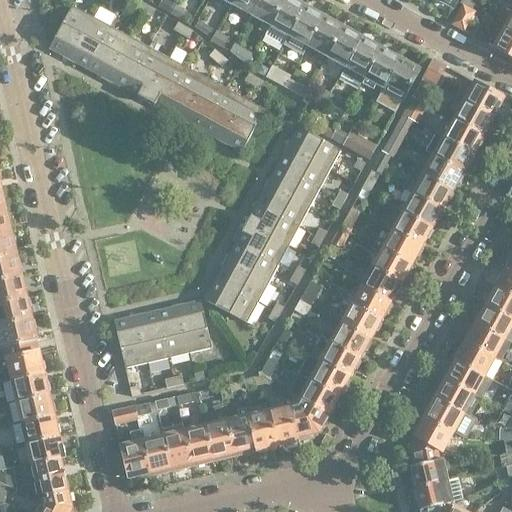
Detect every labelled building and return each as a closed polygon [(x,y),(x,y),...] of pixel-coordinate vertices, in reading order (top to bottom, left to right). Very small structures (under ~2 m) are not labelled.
[(234,0),(231,6),(250,16),(258,0),(234,0)] [(258,0),(250,16),(262,23),(260,26),(267,30),(269,27),(283,0),(258,0)] [(283,0),(269,27),(266,33),(285,43),(288,37),(304,8),(296,4),(295,1),(293,0),(283,0)] [(463,5),(472,10),(477,0),(461,0),(459,4),(463,6),(463,5)] [(147,6),(140,1),(136,9),(143,13),(147,6)] [(161,8),(169,13),(174,4),(170,2),(165,2),(161,8)] [(174,4),(169,13),(185,21),(189,12),(174,4)] [(463,6),(452,26),(463,32),(475,11),(472,10),(463,5),(463,6)] [(49,48),(51,49),(68,58),(72,49),(91,16),(71,6),(49,48)] [(155,10),(147,6),(143,13),(150,17),(155,10)] [(304,8),(288,37),(308,48),(323,19),(315,14),(314,11),(308,8),(305,9),(304,8)] [(511,9),(501,29),(511,34),(511,9)] [(72,49),(68,58),(89,69),(99,49),(112,27),(91,16),(72,49)] [(323,19),(308,48),(326,58),(341,29),(334,25),(333,22),(328,19),(325,20),(323,19)] [(207,37),(211,29),(196,20),(192,27),(207,37)] [(185,27),(177,23),(173,31),(180,35),(185,27)] [(99,49),(89,69),(107,79),(130,37),(112,27),(99,49)] [(192,32),(185,27),(180,35),(188,39),(192,32)] [(341,29),(326,58),(345,68),(356,49),(361,40),(353,35),(352,32),(346,29),(343,30),(341,29)] [(511,34),(501,29),(491,47),(511,58),(511,34)] [(217,31),(211,41),(223,48),(229,38),(217,31)] [(130,37),(107,79),(125,89),(148,47),(130,37)] [(373,64),(381,50),(380,50),(372,46),(372,43),(366,40),(362,40),(361,40),(356,49),(345,68),(341,76),(361,87),(363,84),(365,79),(373,64)] [(234,43),(230,51),(247,66),(253,55),(244,49),(234,43)] [(148,47),(125,89),(147,101),(170,59),(148,47)] [(373,64),(365,79),(382,88),(381,91),(383,92),(400,60),(390,55),(390,52),(384,49),(383,49),(381,50),(373,64)] [(215,62),(220,55),(214,50),(208,57),(215,62)] [(227,60),(220,55),(215,62),(221,67),(227,60)] [(170,59),(147,101),(165,111),(188,68),(170,59)] [(400,60),(383,92),(395,99),(396,97),(401,99),(418,70),(409,65),(408,62),(403,59),(400,60)] [(433,59),(422,79),(431,84),(435,87),(442,73),(441,73),(445,66),(433,59)] [(254,71),(266,78),(272,66),(261,60),(254,71)] [(272,66),(266,78),(286,88),(292,77),(272,66)] [(188,68),(165,111),(185,121),(208,79),(188,68)] [(251,85),(256,78),(249,73),(244,81),(251,85)] [(263,82),(256,78),(251,85),(259,90),(263,82)] [(208,79),(185,121),(203,131),(226,89),(208,79)] [(422,79),(412,97),(421,102),(431,84),(422,79)] [(290,80),(286,88),(303,98),(308,89),(290,80)] [(472,82),(462,99),(492,117),(497,109),(500,109),(504,103),(502,100),(503,98),(472,82)] [(313,102),(322,107),(330,94),(320,88),(313,102)] [(226,89),(203,131),(222,141),(245,99),(226,89)] [(416,122),(426,105),(421,102),(412,97),(402,115),(413,121),(416,122)] [(245,99),(222,141),(242,152),(264,109),(245,99)] [(462,99),(452,119),(482,135),(486,128),(489,128),(493,122),(491,118),(492,117),(462,99)] [(402,115),(392,133),(403,139),(413,121),(402,115)] [(452,119),(442,137),(458,145),(472,153),(477,146),(480,146),(484,139),(482,136),(482,135),(452,119)] [(326,143),(332,131),(333,130),(314,120),(307,133),(326,143)] [(298,128),(287,148),(329,171),(340,150),(338,149),(326,143),(307,133),(298,128)] [(326,143),(338,149),(344,137),(332,131),(326,143)] [(357,159),(365,164),(374,148),(346,133),(344,137),(338,149),(340,150),(357,159)] [(392,133),(381,152),(389,156),(393,158),(403,139),(392,133)] [(472,154),(472,153),(458,145),(442,137),(437,134),(427,152),(432,155),(448,163),(462,171),(466,164),(469,164),(473,157),(472,154)] [(287,148),(277,167),(319,190),(329,171),(287,148)] [(381,152),(371,170),(380,175),(389,156),(381,152)] [(432,155),(422,173),(437,182),(452,190),(456,183),(460,183),(463,176),(462,173),(462,171),(448,163),(432,155)] [(357,159),(353,168),(360,172),(365,164),(357,159)] [(277,167),(266,186),(308,209),(319,190),(277,167)] [(451,191),(452,190),(437,182),(422,173),(413,168),(403,186),(411,191),(427,200),(442,209),(446,201),(449,201),(453,194),(451,191)] [(371,170),(361,188),(361,189),(368,193),(369,194),(380,175),(371,170)] [(266,186),(256,205),(298,227),(308,209),(266,186)] [(340,190),(335,198),(343,202),(348,195),(340,190)] [(401,210),(417,219),(431,227),(436,219),(439,219),(443,212),(441,210),(442,209),(427,200),(411,191),(405,203),(397,199),(393,206),(401,210)] [(335,198),(331,206),(339,210),(343,202),(335,198)] [(367,204),(364,202),(356,198),(351,207),(360,213),(362,214),(367,204)] [(256,205),(246,224),(288,247),(298,227),(256,205)] [(351,207),(341,225),(350,230),(360,213),(351,207)] [(401,210),(391,228),(422,244),(425,238),(429,238),(432,231),(431,228),(431,227),(401,210)] [(6,211),(0,212),(0,235),(11,233),(9,223),(11,220),(9,213),(6,212),(6,211)] [(246,224),(235,244),(277,266),(288,247),(246,224)] [(341,225),(331,243),(340,248),(341,249),(351,230),(350,230),(341,225)] [(319,228),(315,236),(322,240),(326,233),(319,228)] [(391,228),(381,247),(411,263),(415,257),(419,256),(422,250),(421,247),(422,244),(391,228)] [(11,233),(0,235),(0,258),(16,254),(14,245),(16,242),(14,235),(11,234),(11,233)] [(315,236),(310,243),(318,248),(322,240),(315,236)] [(340,248),(331,243),(325,255),(334,260),(340,248)] [(235,244),(225,262),(267,285),(277,266),(235,244)] [(381,247),(371,265),(401,281),(405,275),(408,275),(412,268),(411,265),(411,263),(381,247)] [(16,254),(0,258),(0,280),(21,275),(19,266),(21,263),(19,256),(16,255),(16,254)] [(225,262),(215,281),(257,304),(267,285),(225,262)] [(371,265),(360,284),(390,301),(395,293),(398,293),(402,286),(400,283),(401,281),(371,265)] [(297,266),(293,274),(301,278),(305,270),(297,266)] [(496,286),(495,287),(511,296),(511,271),(506,268),(501,276),(498,276),(494,283),(496,286)] [(293,274),(289,281),(297,286),(301,278),(293,274)] [(21,275),(0,280),(0,302),(26,297),(24,287),(25,285),(24,278),(21,276),(21,275)] [(215,281),(204,300),(246,323),(257,304),(215,281)] [(309,284),(300,300),(311,307),(322,288),(310,282),(309,284)] [(328,291),(335,295),(339,288),(332,284),(328,291)] [(335,295),(350,303),(380,320),(384,312),(388,312),(391,305),(390,302),(390,301),(360,284),(354,296),(339,288),(335,295)] [(485,304),(485,305),(511,319),(511,296),(495,287),(491,295),(487,295),(484,301),(485,304)] [(26,297),(0,302),(0,324),(31,317),(29,309),(30,306),(29,299),(26,298),(26,297)] [(311,307),(300,300),(293,312),(302,316),(307,314),(311,307)] [(200,302),(179,307),(190,353),(211,348),(200,302)] [(275,303),(271,311),(279,315),(284,307),(275,303)] [(350,303),(340,322),(369,339),(374,331),(377,331),(381,324),(379,321),(380,320),(350,303)] [(511,319),(485,305),(480,313),(477,313),(474,319),(475,322),(475,323),(510,343),(511,343),(511,319)] [(179,307),(158,312),(160,323),(164,339),(169,358),(190,353),(179,307)] [(279,315),(271,311),(267,319),(275,323),(279,315)] [(169,358),(164,339),(160,323),(158,312),(134,317),(137,329),(140,344),(145,364),(169,358)] [(31,317),(0,324),(0,359),(4,359),(3,358),(37,350),(34,339),(36,339),(34,330),(35,327),(34,320),(31,319),(31,317)] [(134,317),(114,322),(125,369),(145,364),(140,344),(137,329),(134,317)] [(324,328),(320,336),(345,349),(359,357),(363,350),(367,350),(371,343),(369,340),(369,339),(355,331),(340,322),(333,333),(324,328)] [(465,341),(464,342),(495,359),(500,361),(510,343),(475,323),(470,331),(467,332),(463,338),(465,341)] [(284,329),(279,338),(286,342),(291,333),(284,329)] [(358,359),(359,357),(345,349),(329,341),(323,353),(315,348),(312,356),(319,360),(334,368),(348,376),(352,369),(356,369),(360,362),(358,359)] [(455,359),(454,361),(484,377),(495,359),(464,342),(460,350),(457,350),(453,356),(455,359)] [(37,350),(3,358),(4,359),(0,359),(0,372),(6,371),(9,380),(43,372),(43,371),(45,368),(43,361),(40,359),(38,351),(37,351),(37,350)] [(348,378),(348,376),(334,368),(319,360),(312,356),(309,354),(298,373),(309,379),(324,387),(338,396),(342,388),(346,388),(349,381),(348,378)] [(269,377),(277,362),(269,358),(261,371),(262,372),(269,377)] [(445,378),(444,379),(474,395),(484,377),(454,361),(450,368),(446,369),(443,375),(445,378)] [(202,371),(194,373),(196,381),(204,380),(202,371)] [(43,372),(9,380),(14,401),(48,393),(48,392),(50,389),(48,382),(45,381),(43,372)] [(259,377),(258,377),(266,383),(273,380),(269,377),(262,372),(258,373),(259,377)] [(181,376),(173,378),(174,386),(183,385),(181,376)] [(266,383),(258,377),(251,379),(256,386),(261,385),(266,383)] [(164,380),(166,388),(174,386),(173,378),(164,380)] [(251,378),(243,380),(245,389),(256,386),(251,379),(251,378)] [(309,379),(298,398),(313,406),(328,414),(331,407),(335,407),(339,400),(337,397),(338,396),(324,387),(309,379)] [(477,396),(474,395),(444,379),(439,388),(436,388),(432,394),(434,397),(464,414),(467,416),(477,396)] [(239,382),(228,384),(230,392),(241,390),(239,382)] [(138,387),(129,388),(131,397),(140,395),(138,387)] [(511,392),(508,391),(498,408),(511,416),(511,392)] [(48,393),(14,401),(19,422),(53,414),(53,413),(55,411),(53,404),(50,402),(48,393)] [(191,394),(176,397),(178,406),(193,403),(191,394)] [(467,416),(464,414),(434,397),(429,406),(426,406),(422,413),(424,416),(423,417),(453,434),(466,439),(475,420),(467,416)] [(297,399),(290,405),(298,441),(309,438),(308,435),(317,433),(328,414),(298,398),(297,399)] [(167,399),(154,402),(156,411),(169,408),(167,399)] [(134,407),(136,415),(136,416),(151,414),(148,404),(134,407)] [(217,421),(205,424),(212,458),(214,457),(214,460),(226,457),(225,454),(232,453),(229,437),(222,404),(214,406),(217,421)] [(290,405),(268,410),(276,447),(298,442),(298,441),(290,405)] [(134,406),(113,412),(116,424),(137,419),(136,416),(136,415),(134,407),(134,406)] [(253,448),(246,415),(244,409),(236,411),(237,417),(225,420),(229,437),(232,453),(235,452),(236,455),(247,452),(246,449),(253,448)] [(268,410),(246,415),(253,448),(254,447),(255,452),(276,447),(272,429),(268,410)] [(53,414),(19,422),(24,443),(58,435),(58,434),(60,432),(58,424),(55,423),(53,414)] [(412,436),(413,437),(442,454),(453,434),(423,417),(418,425),(415,425),(411,432),(413,434),(412,436)] [(205,424),(183,429),(190,463),(193,462),(194,465),(206,462),(205,459),(212,458),(205,424)] [(163,434),(162,434),(170,467),(172,467),(173,470),(184,467),(184,464),(190,463),(183,429),(183,430),(182,425),(162,429),(163,434)] [(498,442),(502,442),(511,441),(511,428),(505,429),(498,429),(498,442)] [(125,443),(120,445),(128,478),(129,477),(130,480),(142,478),(141,474),(148,473),(140,439),(138,429),(128,431),(131,442),(125,443)] [(162,434),(140,439),(148,473),(151,472),(151,475),(163,473),(163,469),(170,467),(162,434)] [(58,435),(24,443),(29,466),(35,464),(60,459),(60,458),(63,457),(63,455),(64,453),(63,446),(60,445),(58,435)] [(320,444),(327,447),(332,439),(325,435),(320,444)] [(442,454),(413,437),(407,447),(412,467),(409,467),(412,477),(409,479),(411,487),(414,488),(415,489),(448,481),(443,459),(442,454)] [(511,454),(511,441),(502,442),(502,447),(505,457),(511,454)] [(504,468),(511,466),(511,454),(505,457),(504,457),(501,458),(504,468)] [(68,492),(60,459),(35,464),(38,482),(37,482),(41,498),(68,492)] [(449,511),(454,504),(455,505),(462,501),(457,479),(448,481),(415,489),(415,491),(413,493),(414,500),(417,501),(420,510),(422,510),(422,511),(449,511)] [(15,481),(6,482),(6,487),(17,492),(15,481)] [(69,511),(72,509),(68,492),(41,498),(42,505),(38,511),(69,511)]
